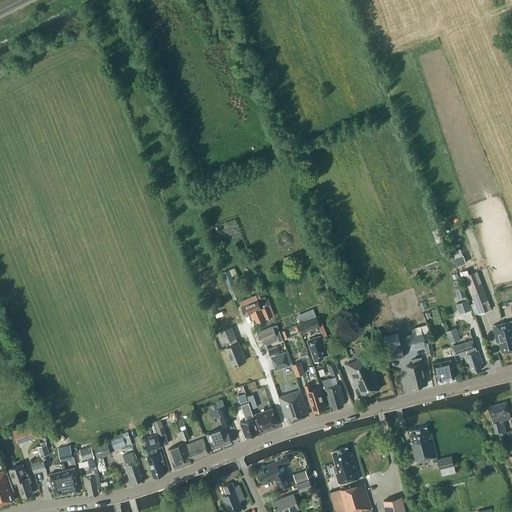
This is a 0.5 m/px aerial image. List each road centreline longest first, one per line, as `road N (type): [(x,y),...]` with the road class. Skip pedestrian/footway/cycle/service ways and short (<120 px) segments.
road 1 (residential): [(236,451),(511,373)]
road 2 (residential): [(17,511),(128,493),(236,451)]
